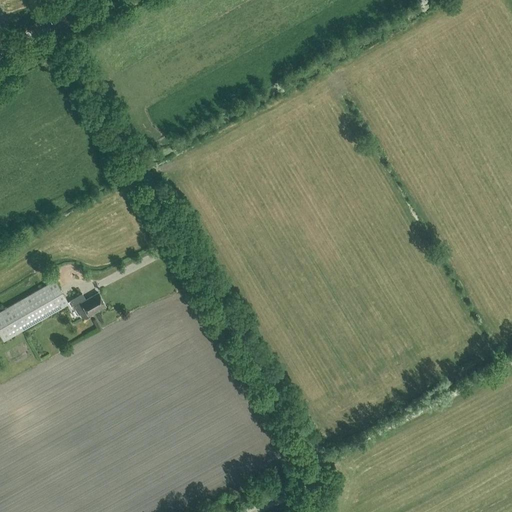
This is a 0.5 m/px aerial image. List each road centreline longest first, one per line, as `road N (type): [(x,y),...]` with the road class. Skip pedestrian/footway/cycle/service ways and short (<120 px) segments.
road 1 (unclassified): [(304,511),(315,464),(42,23)]
road 2 (track): [(315,464),(511,357)]
